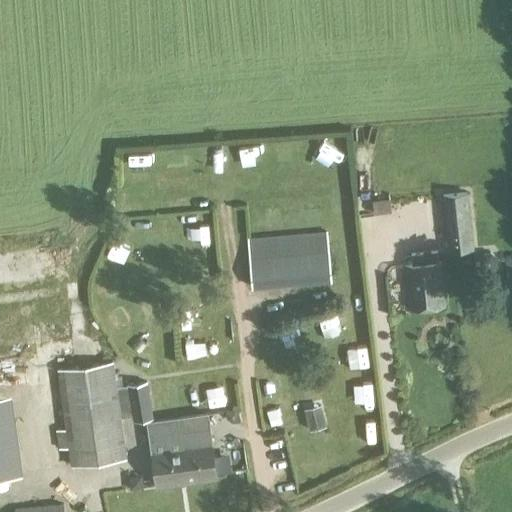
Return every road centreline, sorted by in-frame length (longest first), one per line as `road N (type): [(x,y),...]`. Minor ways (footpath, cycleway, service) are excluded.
road 1 (track): [(224,208),(246,395),(271,511)]
road 2 (unclassified): [(322,511),(511,430)]
